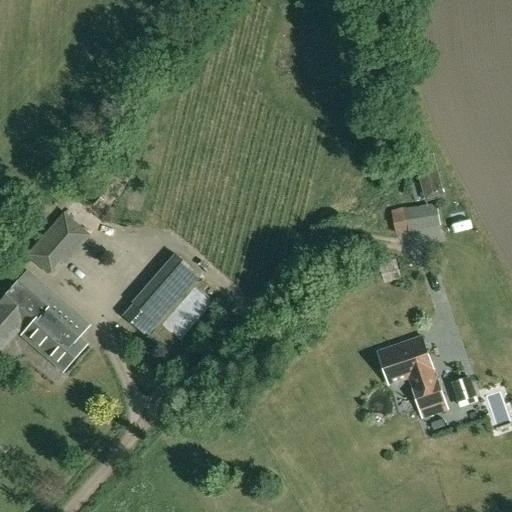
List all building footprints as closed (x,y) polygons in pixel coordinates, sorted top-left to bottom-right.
[(97,195),(91,202),(98,208),(105,201),(97,195)] [(438,202),(350,217),(353,233),(383,228),(384,237),(441,226),(438,202)] [(23,260),(49,283),(91,235),(65,212),(23,260)] [(385,283),(402,279),(396,259),(380,263),(385,283)] [(146,310),(167,328),(211,277),(190,260),(146,310)] [(22,321),(27,325),(53,295),(27,272),(0,302),(2,304),(0,306),(0,349),(11,337),(9,335),(22,321)] [(59,365),(59,364),(64,369),(86,345),(78,338),(88,326),(53,295),(27,325),(29,328),(24,333),(46,353),(46,356),(56,365),(59,365)] [(434,370),(423,337),(379,352),(391,385),(410,378),(424,418),(448,410),(438,381),(437,381),(434,370)] [(453,383),(461,408),(478,403),(470,378),(453,383)]
